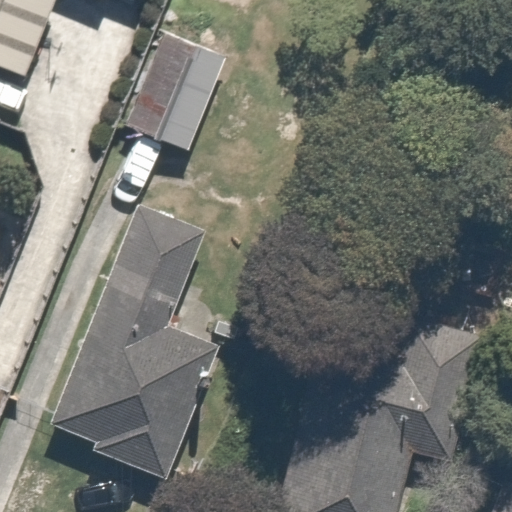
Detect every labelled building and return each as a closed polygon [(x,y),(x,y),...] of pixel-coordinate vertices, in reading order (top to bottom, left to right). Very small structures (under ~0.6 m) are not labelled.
[(31,8),(3,0),(0,0),(0,89),(5,91),(31,8)] [(137,0),(39,0),(38,7),(98,25),(101,15),(130,24),(137,0)] [(191,70),(122,42),(75,158),(144,186),(191,70)] [(176,250),(104,220),(10,443),(147,500),(206,361),(141,334),(176,250)] [(449,353),(290,342),(250,511),(376,511),(380,460),(442,462),(449,353)] [(511,511),(511,507),(481,496),(475,511),(511,511)]
